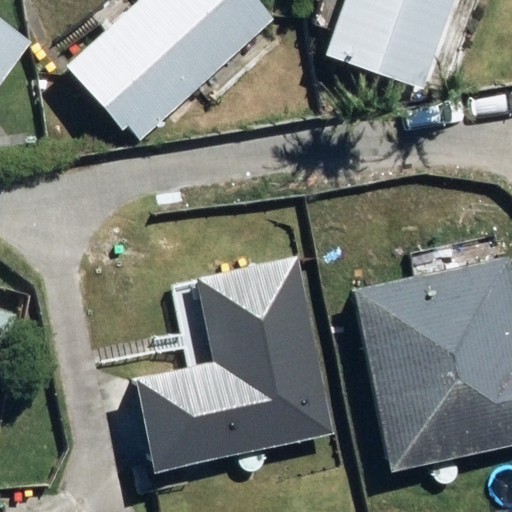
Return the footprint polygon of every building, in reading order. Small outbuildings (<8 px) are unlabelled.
[(136,0),(59,71),(129,148),(270,20),(252,0),(136,0)] [(332,0),(317,45),(419,82),(447,0),(332,0)] [(0,86),(29,47),(0,26),(0,86)] [(348,294),(388,476),(511,449),(511,286),(506,259),(348,294)] [(319,429),(287,260),(190,279),(206,362),(123,379),(139,465),(319,429)]
